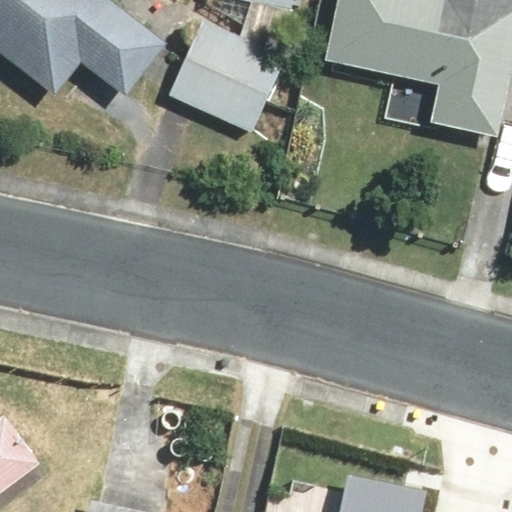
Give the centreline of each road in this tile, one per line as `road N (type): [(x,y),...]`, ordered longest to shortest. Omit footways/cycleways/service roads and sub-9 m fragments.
road 1 (residential): [(0,248),(504,377)]
road 2 (residential): [(504,377),(474,511)]
